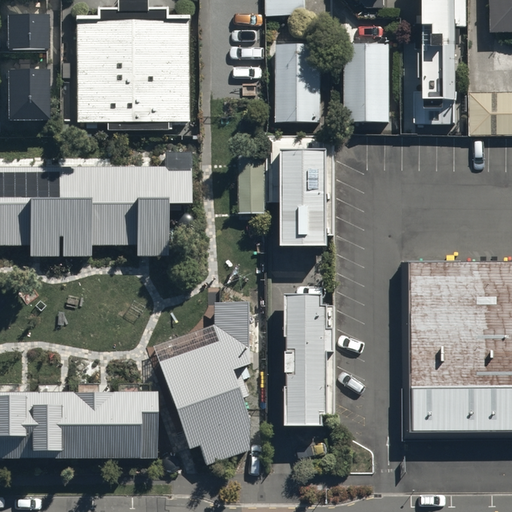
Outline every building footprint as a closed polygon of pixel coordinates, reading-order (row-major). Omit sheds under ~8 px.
[(0,0),(3,1),(3,54),(49,54),(48,0),(0,0)] [(77,20),(77,121),(188,121),(188,19),(167,19),(167,10),(147,10),(146,0),(118,0),(118,10),(101,10),(101,20),(77,20)] [(308,15),(307,0),(267,0),(268,16),(308,15)] [(428,0),(429,94),(420,94),(420,124),(459,124),(458,28),(469,28),(468,0),(428,0)] [(511,0),(491,0),(493,30),(511,29),(511,0)] [(392,42),(348,42),(348,120),(392,120),(392,42)] [(324,46),(280,46),(279,120),(324,121),(324,46)] [(511,92),(472,92),(472,131),(511,131),(511,92)] [(337,136),(271,136),(271,201),(285,201),(285,244),(337,244),(337,136)] [(0,243),(29,244),(29,252),(90,252),(89,244),(136,243),(136,254),(170,253),(170,201),(195,201),(194,147),(161,148),(161,162),(0,162),(0,243)] [(511,264),(395,264),(398,439),(511,439),(511,264)] [(326,292),(288,292),(288,424),(324,423),(324,413),(338,413),(337,350),(337,305),(326,305),(326,292)] [(231,367),(247,362),(247,299),(212,299),(213,331),(156,352),(190,444),(201,441),(206,459),(250,447),(250,420),(231,367)] [(0,453),(156,454),(156,386),(0,385),(0,453)]
